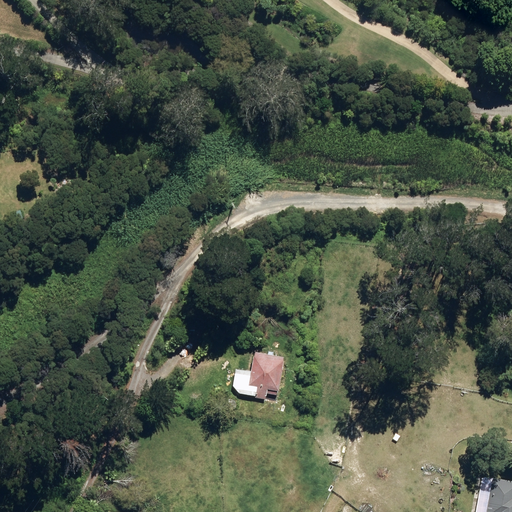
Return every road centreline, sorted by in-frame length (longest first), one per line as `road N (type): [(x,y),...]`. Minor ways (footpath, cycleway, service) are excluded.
road 1 (track): [(511,208),(435,199),(256,210),(195,254),(125,323),(0,408)]
road 2 (residential): [(511,110),(244,72),(108,72),(0,49)]
road 3 (track): [(70,511),(170,290),(195,254)]
